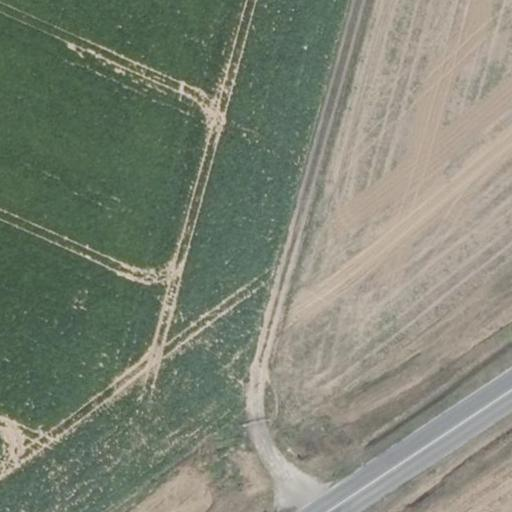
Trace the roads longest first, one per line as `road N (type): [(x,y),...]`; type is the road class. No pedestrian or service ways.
road 1 (track): [(309,511),(262,445),(253,402),(357,0)]
road 2 (secondary): [(511,390),(328,511)]
